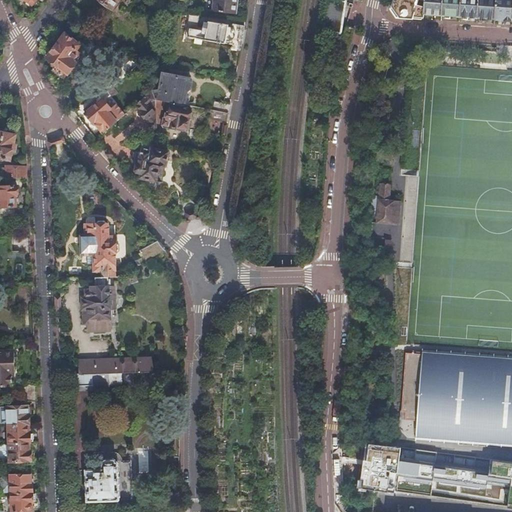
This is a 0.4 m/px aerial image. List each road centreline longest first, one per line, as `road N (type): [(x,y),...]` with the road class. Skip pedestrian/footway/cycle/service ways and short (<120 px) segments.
road 1 (residential): [(41,126),(55,511)]
road 2 (residential): [(214,257),(260,0)]
road 3 (residential): [(335,279),(350,105),(371,25)]
road 4 (residential): [(206,292),(196,511)]
road 5 (residential): [(57,118),(196,262)]
road 6 (residential): [(329,511),(335,318)]
road 7 (residential): [(371,25),(511,33)]
